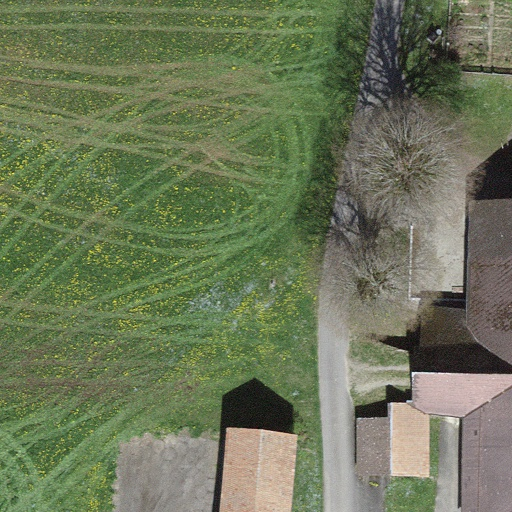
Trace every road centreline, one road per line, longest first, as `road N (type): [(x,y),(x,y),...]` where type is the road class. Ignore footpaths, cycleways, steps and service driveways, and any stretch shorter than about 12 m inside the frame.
road 1 (residential): [(338,511),(335,281),(389,0)]
road 2 (track): [(371,99),(511,144)]
